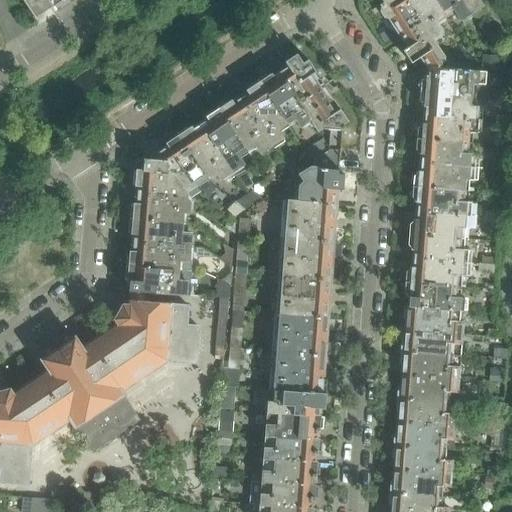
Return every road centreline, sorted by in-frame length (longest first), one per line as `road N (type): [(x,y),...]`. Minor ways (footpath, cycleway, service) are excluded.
road 1 (residential): [(351,511),(381,108),(313,4)]
road 2 (residential): [(313,4),(81,157)]
road 3 (residential): [(81,157),(92,186),(81,285),(0,342)]
road 4 (residential): [(115,0),(0,76)]
